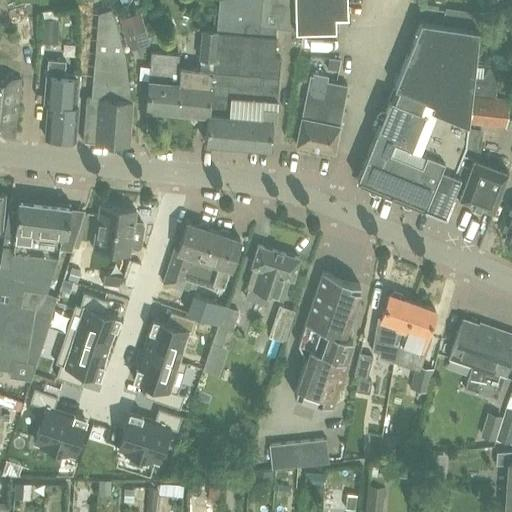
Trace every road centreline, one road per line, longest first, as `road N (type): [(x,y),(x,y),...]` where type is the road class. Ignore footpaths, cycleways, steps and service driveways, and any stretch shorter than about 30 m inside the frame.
road 1 (tertiary): [(176,176),(313,200),(511,284)]
road 2 (residential): [(102,415),(176,176)]
road 3 (tertiary): [(0,154),(176,176)]
